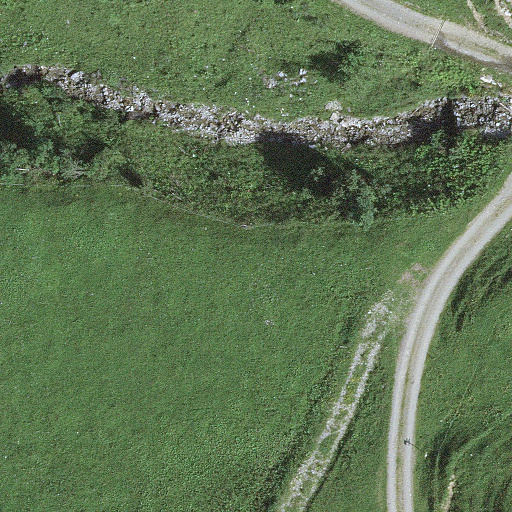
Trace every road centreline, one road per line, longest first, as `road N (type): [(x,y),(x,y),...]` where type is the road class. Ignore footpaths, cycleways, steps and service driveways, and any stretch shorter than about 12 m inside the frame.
road 1 (track): [(402,511),(405,403),(416,344),(435,293),(511,194)]
road 2 (track): [(511,70),(365,0)]
